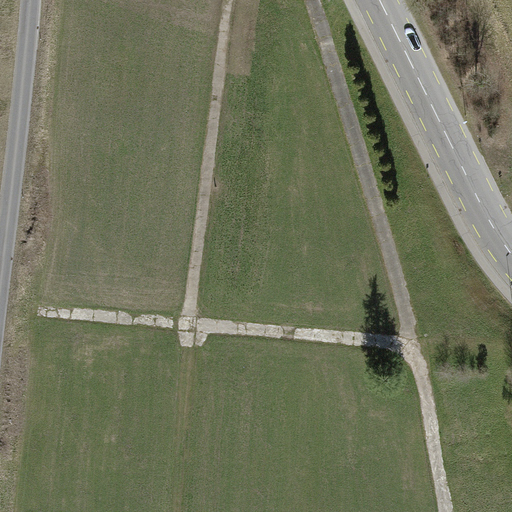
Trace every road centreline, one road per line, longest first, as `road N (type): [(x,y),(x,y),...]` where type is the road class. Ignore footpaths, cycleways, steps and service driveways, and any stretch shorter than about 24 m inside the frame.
road 1 (unclassified): [(511,252),(380,0)]
road 2 (secondary): [(0,253),(31,0)]
